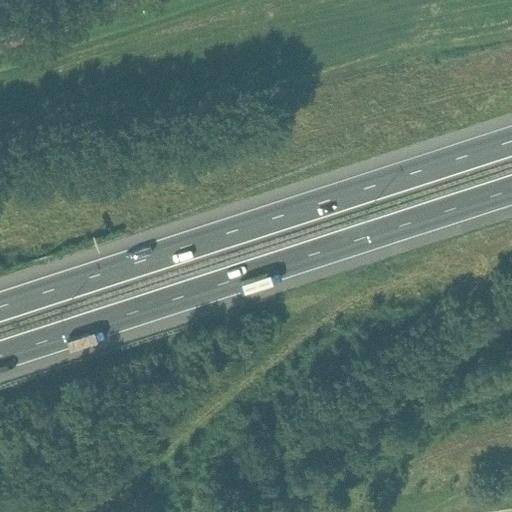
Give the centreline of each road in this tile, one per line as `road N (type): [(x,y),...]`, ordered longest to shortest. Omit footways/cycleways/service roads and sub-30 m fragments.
road 1 (motorway): [(0,357),(511,191)]
road 2 (motorway): [(511,141),(0,307)]
